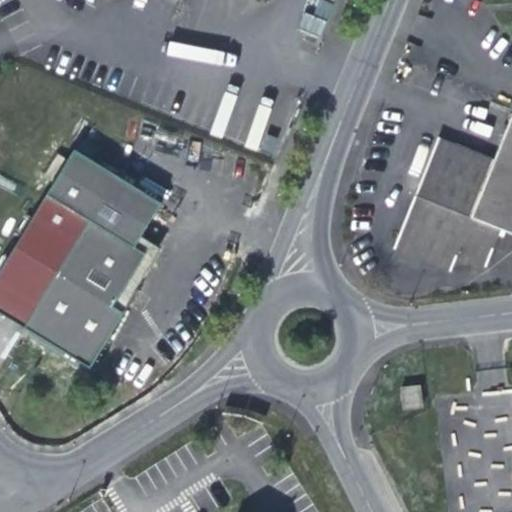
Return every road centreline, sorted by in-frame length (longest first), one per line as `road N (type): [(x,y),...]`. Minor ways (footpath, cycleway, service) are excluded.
road 1 (unclassified): [(303,285),(306,194),(383,0)]
road 2 (unclassified): [(22,498),(263,359)]
road 3 (unclassified): [(511,310),(351,332)]
road 4 (residential): [(375,511),(319,378)]
